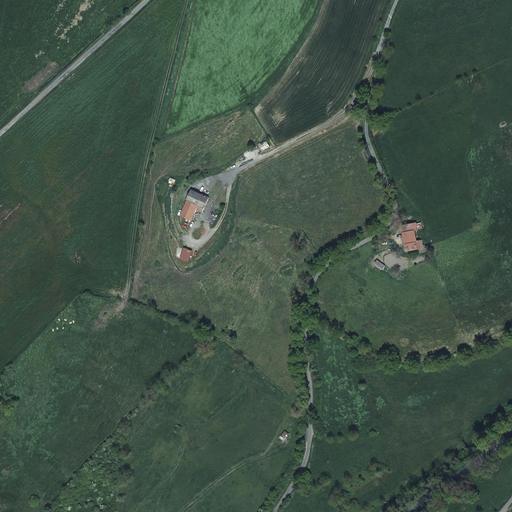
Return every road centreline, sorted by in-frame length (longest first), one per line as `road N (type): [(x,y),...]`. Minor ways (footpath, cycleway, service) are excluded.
road 1 (unclassified): [(397,0),(366,125),(395,214),(312,286),(309,439),(274,511)]
road 2 (unclassified): [(0,138),(152,0)]
road 3 (secondary): [(410,511),(511,436)]
